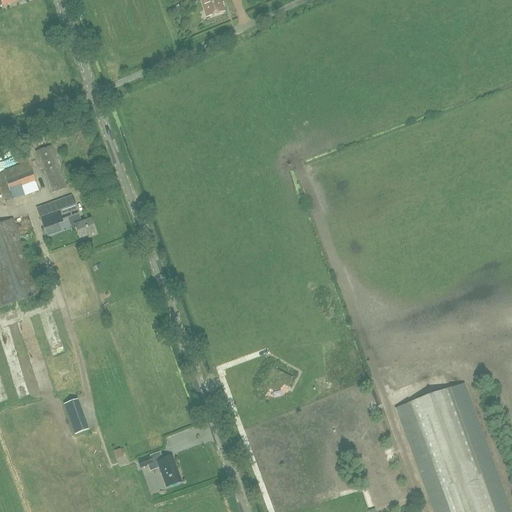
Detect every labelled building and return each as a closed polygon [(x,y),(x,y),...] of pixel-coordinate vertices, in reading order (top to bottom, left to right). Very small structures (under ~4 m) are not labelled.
[(219,0),(201,0),(207,17),(223,11),(219,0)] [(50,194),(66,188),(50,146),(35,152),(50,194)] [(0,190),(4,202),(37,190),(27,162),(2,171),(2,172),(0,172),(0,190)] [(71,197),(37,209),(44,228),(47,237),(62,232),(58,223),(69,219),(72,229),(75,228),(79,239),(95,234),(90,220),(80,223),(78,224),(75,217),(78,216),(71,197)] [(0,303),(1,306),(39,292),(13,220),(0,224),(0,303)] [(261,390),(267,393),(268,391),(270,391),(271,392),(272,392),(274,392),(275,391),(276,391),(277,391),(279,390),(280,389),(281,388),(282,387),(282,386),(283,385),(287,387),(291,379),(275,371),(272,369),(261,390)] [(407,405),(445,511),(497,511),(453,388),(407,405)] [(63,404),(74,435),(89,430),(78,399),(63,404)] [(166,487),(181,482),(180,481),(179,482),(174,470),(176,469),(171,456),(157,462),(166,487)] [(140,468),(153,464),(150,457),(138,461),(140,468)]
